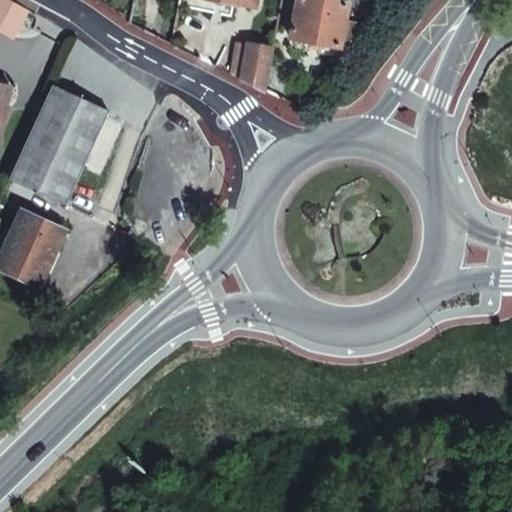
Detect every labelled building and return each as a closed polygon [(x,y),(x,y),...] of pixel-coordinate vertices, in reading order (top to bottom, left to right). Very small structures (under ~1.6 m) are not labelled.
[(23,11),(3,0),(0,0),(0,33),(7,37),(23,11)] [(209,0),(256,9),(258,0),(209,0)] [(346,4),(323,0),(296,0),(288,40),(337,49),(338,45),(348,47),(351,28),(342,27),(346,4)] [(263,91),(269,63),(271,49),(238,42),(230,74),(263,91)] [(263,91),(282,99),(290,67),(269,63),(263,91)] [(0,118),(2,119),(9,86),(0,83),(0,118)] [(108,111),(51,85),(8,180),(65,206),(108,111)] [(62,231),(20,212),(0,253),(0,268),(37,286),(62,231)]
